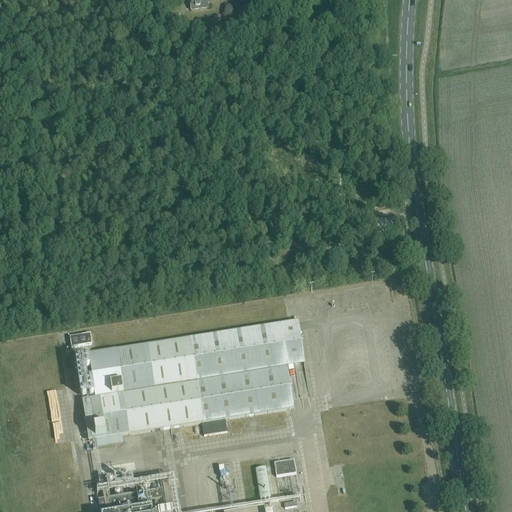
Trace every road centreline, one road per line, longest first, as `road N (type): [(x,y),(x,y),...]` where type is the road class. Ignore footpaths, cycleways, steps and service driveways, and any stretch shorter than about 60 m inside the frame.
road 1 (secondary): [(464,511),(417,215)]
road 2 (secondary): [(417,215),(408,151),(410,0)]
